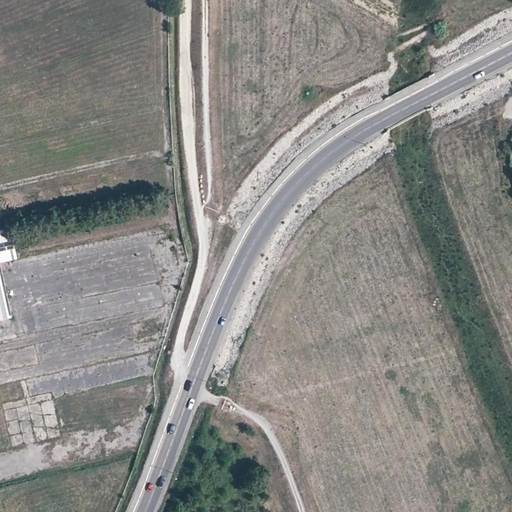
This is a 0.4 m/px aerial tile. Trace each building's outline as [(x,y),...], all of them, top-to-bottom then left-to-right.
[(0,226),(0,259),(14,256),(17,255),(10,225),(0,226)] [(14,256),(0,259),(0,274),(10,315),(0,316),(0,337),(31,331),(17,267),(64,256),(62,247),(14,257),(14,256)] [(0,274),(0,316),(10,315),(0,274)] [(264,325),(257,330),(262,336),(269,332),(264,325)] [(54,399),(3,410),(11,446),(62,435),(54,399)]
